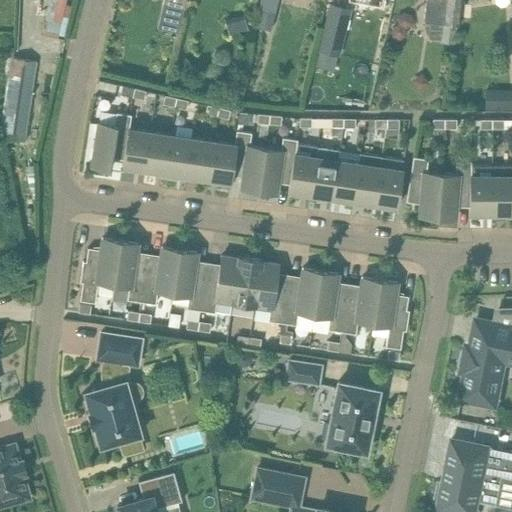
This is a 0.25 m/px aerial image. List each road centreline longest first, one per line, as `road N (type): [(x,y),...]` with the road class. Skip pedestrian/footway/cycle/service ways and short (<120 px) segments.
road 1 (residential): [(65,198),(440,255)]
road 2 (residential): [(74,511),(46,414),(43,371),(65,198)]
road 3 (residential): [(440,255),(437,312),(397,511)]
road 4 (residential): [(65,198),(61,163),(94,0)]
